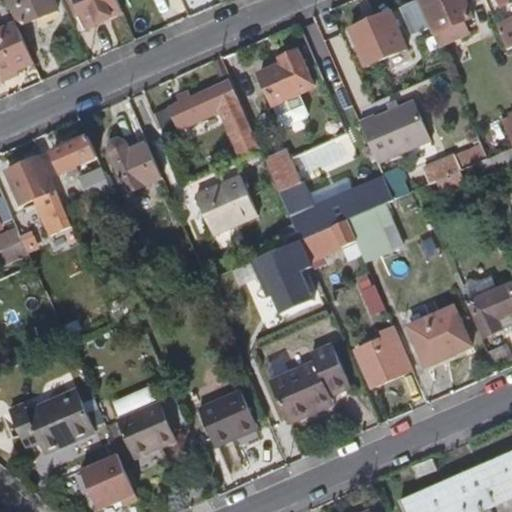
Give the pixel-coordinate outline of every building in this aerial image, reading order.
[(16,25),(18,30),(58,13),(52,0),(9,0),(6,2),(16,25)] [(76,0),(90,30),(125,15),(118,0),(76,0)] [(466,0),(424,0),(424,1),(438,34),(445,50),(474,38),(467,23),(475,19),(466,0)] [(511,0),(500,0),(504,8),(511,4),(511,0)] [(433,31),(420,2),(404,9),(416,38),(433,31)] [(392,15),(352,32),(365,61),(389,51),(385,42),(401,35),(392,15)] [(0,79),(34,65),(18,30),(16,25),(0,32),(0,79)] [(282,69),(260,78),(273,109),(274,108),(284,128),(289,130),(308,122),(310,116),(302,96),(315,90),(299,54),(279,63),(282,69)] [(263,152),(249,121),(247,122),(232,86),(172,112),(179,131),(213,116),(233,165),(247,158),(260,153),(263,152)] [(381,119),(362,127),(380,167),(441,141),(425,103),(382,122),(381,119)] [(172,112),(158,118),(169,145),(182,139),(179,131),(172,112)] [(295,155),(306,179),(360,157),(350,132),(295,155)] [(100,160),(91,140),(55,156),(64,176),(68,174),(79,169),(100,160)] [(165,181),(151,147),(133,155),(129,146),(123,141),(113,145),(112,152),(114,161),(130,197),(165,181)] [(490,162),(483,147),(458,157),(457,156),(426,170),(434,187),(439,185),(463,174),(470,171),(490,162)] [(470,171),(477,187),(491,182),(511,172),(511,152),(490,162),(470,171)] [(263,160),(260,153),(247,158),(250,166),(263,160)] [(28,166),(36,163),(34,158),(26,161),(28,166)] [(72,228),(57,191),(54,192),(41,160),(36,163),(28,166),(11,174),(24,205),(36,201),(52,237),(72,228)] [(114,192),(104,168),(81,179),(90,202),(114,192)] [(81,175),(79,169),(68,174),(70,180),(81,175)] [(463,174),(439,185),(444,198),(460,190),(464,199),(476,194),(472,185),(468,186),(463,174)] [(242,180),(198,199),(216,238),(259,219),(242,180)] [(313,209),(291,217),(296,227),(303,244),(350,223),(376,212),(389,207),(396,204),(389,187),(358,201),(357,198),(316,216),(313,209)] [(406,249),(389,207),(376,212),(395,254),(406,249)] [(350,223),(357,239),(369,265),(395,254),(376,212),(350,223)] [(303,244),(308,256),(341,242),(343,246),(357,239),(350,223),(303,244)] [(303,244),(296,227),(281,234),(288,250),(303,244)] [(29,257),(19,233),(0,241),(0,265),(1,269),(29,257)] [(288,250),(253,266),(269,302),(274,299),(283,319),(317,304),(305,274),(314,270),(308,256),(303,244),(288,250)] [(374,290),(368,276),(359,281),(365,295),(374,290)] [(476,305),(474,306),(488,340),(511,328),(511,288),(503,293),(496,279),(483,284),(477,282),(472,284),(470,291),(476,305)] [(171,288),(158,294),(161,301),(173,295),(171,288)] [(124,299),(106,306),(113,321),(130,313),(124,299)] [(458,309),(412,329),(429,368),(475,348),(458,309)] [(144,321),(141,315),(128,320),(131,327),(144,321)] [(406,379),(416,375),(402,343),(378,354),(375,346),(362,353),(364,357),(359,360),(363,369),(368,366),(378,390),(405,378),(406,379)] [(272,384),(290,427),(283,484),(321,413),(319,410),(335,402),(333,397),(353,388),(335,347),(314,356),(318,364),(272,384)] [(374,392),(378,390),(368,366),(363,369),(374,392)] [(92,387),(79,394),(95,431),(108,424),(92,387)] [(26,408),(11,415),(15,423),(27,451),(41,444),(46,456),(96,434),(95,431),(79,394),(78,392),(29,413),(26,408)] [(231,438),(257,426),(242,394),(202,411),(217,449),(233,442),(231,438)] [(161,405),(121,422),(122,424),(110,429),(122,457),(125,465),(178,442),(161,405)] [(259,431),(257,426),(231,438),(233,442),(259,431)] [(511,455),(464,477),(480,511),(490,511),(490,510),(511,499),(511,455)] [(122,457),(85,473),(102,511),(103,511),(124,503),(126,508),(141,501),(125,465),(122,457)] [(439,473),(435,459),(429,462),(414,469),(418,481),(439,473)] [(480,511),(464,477),(401,505),(404,511),(480,511)]
